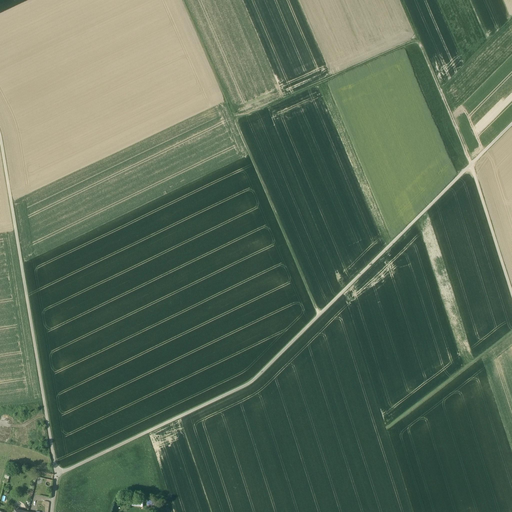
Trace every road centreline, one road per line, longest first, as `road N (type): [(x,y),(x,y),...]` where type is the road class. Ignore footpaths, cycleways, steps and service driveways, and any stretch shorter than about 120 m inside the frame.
road 1 (track): [(57,474),(252,384),(511,124)]
road 2 (track): [(182,0),(320,316)]
road 3 (track): [(57,474),(0,135)]
road 4 (track): [(401,0),(471,164),(511,292)]
road 5 (track): [(419,40),(237,121)]
road 6 (track): [(511,331),(388,427)]
